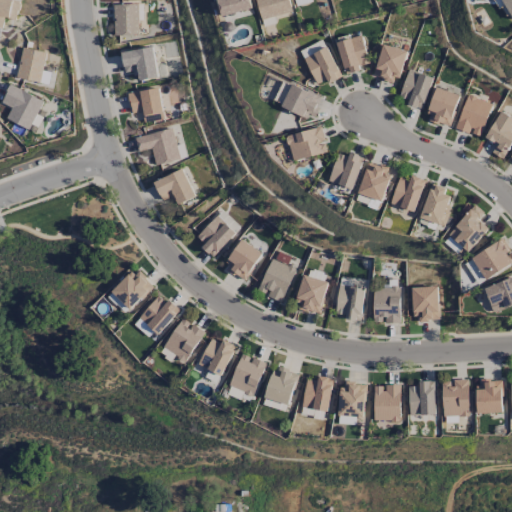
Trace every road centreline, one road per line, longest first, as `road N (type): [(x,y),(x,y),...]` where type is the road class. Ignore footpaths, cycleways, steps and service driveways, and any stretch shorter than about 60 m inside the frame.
road 1 (residential): [(511,348),(336,350),(271,330),(203,290),(168,256),(120,184),(80,0)]
road 2 (residential): [(365,114),(388,133),(466,167),(511,202)]
